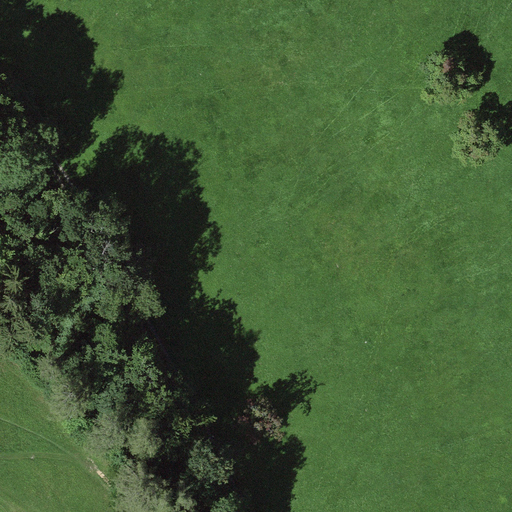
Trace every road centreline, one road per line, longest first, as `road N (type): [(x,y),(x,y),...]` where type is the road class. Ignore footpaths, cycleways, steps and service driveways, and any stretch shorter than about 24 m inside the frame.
road 1 (track): [(240,511),(189,406),(0,90)]
road 2 (track): [(0,416),(69,448),(126,511)]
